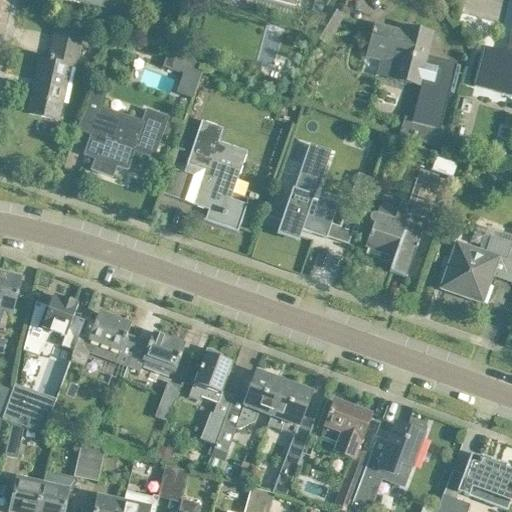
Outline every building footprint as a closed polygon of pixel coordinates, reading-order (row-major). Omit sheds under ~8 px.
[(263,0),(295,8),(296,0),(263,0)] [(325,5),(314,1),(311,13),(322,16),(325,5)] [(325,45),(342,17),(328,9),(311,37),(325,45)] [(382,62),(378,76),(418,86),(420,80),(422,81),(412,121),(404,119),(400,136),(440,146),(445,125),(441,124),(450,90),(454,91),(460,67),(425,59),(431,34),(412,30),(412,31),(413,31),(412,36),(375,26),(373,32),(372,31),(365,57),(382,62)] [(482,47),(472,87),(511,97),(511,30),(507,53),(482,47)] [(82,38),(56,32),(49,62),(40,60),(28,115),(58,121),(70,67),(75,68),(82,38)] [(132,71),(144,74),(150,51),(138,48),(132,71)] [(184,58),(169,52),(163,68),(178,74),(184,58)] [(92,86),(79,122),(94,127),(84,156),(95,159),(91,171),(112,178),(116,166),(127,170),(134,152),(153,159),(167,119),(146,111),(142,123),(102,109),(108,91),(92,86)] [(201,123),(193,147),(186,166),(203,172),(191,205),(209,211),(205,221),(203,220),(203,221),(237,233),(247,206),(230,201),(246,153),(217,144),(222,130),(201,123)] [(392,140),(388,152),(402,157),(407,146),(392,140)] [(441,141),(437,155),(457,161),(461,147),(441,141)] [(294,191),(292,190),(276,235),(299,244),(303,232),(348,247),(359,213),(345,209),(338,229),(331,227),(338,206),(315,198),(330,153),(309,146),(294,191)] [(168,169),(160,194),(185,203),(194,177),(168,169)] [(405,279),(422,230),(405,225),(405,226),(393,222),(398,206),(382,201),(377,215),(376,215),(375,215),(373,215),(372,216),(371,217),(371,218),(370,219),(370,220),(370,222),(371,223),(372,224),(373,225),(374,226),(371,235),(369,234),(364,249),(394,259),(389,273),(405,279)] [(511,238),(510,245),(491,238),(486,254),(456,243),(440,290),(482,305),(492,277),(511,284),(511,282),(511,238)] [(13,313),(21,280),(0,274),(0,353),(3,354),(6,342),(0,340),(0,318),(2,311),(13,313)] [(36,303),(24,351),(39,357),(51,333),(62,337),(64,337),(61,347),(73,352),(84,322),(73,318),(78,306),(74,305),(74,304),(63,299),(63,300),(53,297),(49,308),(36,303)] [(73,352),(69,362),(82,367),(88,353),(127,368),(137,341),(126,337),(130,326),(98,314),(95,322),(86,319),(84,322),(73,352)] [(137,341),(127,368),(140,372),(143,364),(174,375),(185,346),(152,334),(148,345),(137,341)] [(220,397),(233,364),(221,360),(223,356),(206,349),(192,387),(188,398),(198,401),(200,397),(218,403),(220,397)] [(270,419),(283,383),(256,373),(246,401),(234,397),(225,420),(215,446),(214,451),(227,456),(236,430),(239,431),(253,424),(257,414),(270,419)] [(167,383),(154,419),(167,423),(180,388),(167,383)] [(300,422),(311,393),(283,383),(270,419),(266,428),(280,434),(294,439),(300,422)] [(53,406),(11,391),(8,401),(1,418),(1,420),(42,435),(53,406)] [(361,443),(371,416),(333,402),(320,438),(338,445),(336,454),(353,460),(346,480),(357,484),(367,456),(356,452),(359,442),(361,443)] [(215,446),(225,420),(212,416),(211,415),(202,441),(215,446)] [(294,439),(280,475),(292,479),(312,427),(300,422),(294,439)] [(376,438),(348,511),(368,511),(381,479),(403,487),(406,479),(408,480),(409,476),(407,475),(410,469),(422,436),(424,437),(424,436),(405,429),(405,430),(393,426),(390,436),(391,436),(389,443),(376,438)] [(12,427),(4,457),(15,460),(23,430),(12,427)] [(84,480),(91,450),(80,447),(73,477),(84,480)] [(159,448),(155,461),(168,465),(172,452),(159,448)] [(103,452),(91,450),(84,480),(96,483),(103,452)] [(468,455),(455,492),(468,497),(506,511),(509,504),(510,504),(511,499),(511,471),(505,469),(506,466),(481,457),(480,460),(468,455)] [(169,501),(177,471),(164,467),(156,498),(169,501)] [(196,511),(199,505),(180,500),(187,473),(177,471),(169,501),(180,504),(177,511),(196,511)] [(63,511),(68,492),(72,493),(74,479),(45,473),(42,486),(36,511),(63,511)] [(36,511),(42,486),(16,481),(9,511),(36,511)] [(250,488),(243,511),(268,511),(274,494),(250,488)] [(123,504),(121,511),(154,511),(157,502),(127,495),(128,493),(126,493),(123,504)] [(436,511),(468,511),(470,506),(442,497),(436,511)] [(121,511),(123,504),(97,498),(94,511),(121,511)]
